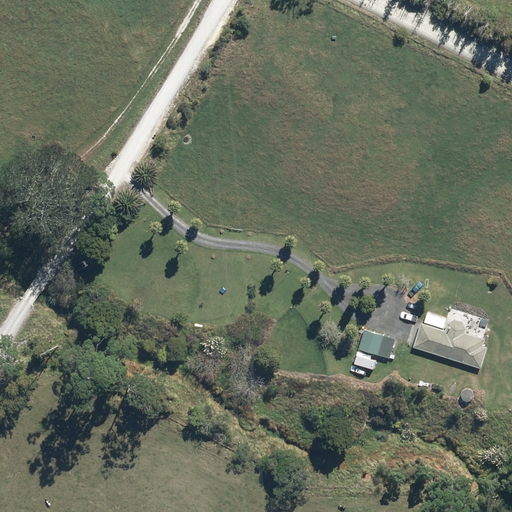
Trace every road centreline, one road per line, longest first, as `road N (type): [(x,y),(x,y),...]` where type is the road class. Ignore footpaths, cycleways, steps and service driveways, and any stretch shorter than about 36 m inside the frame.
road 1 (unclassified): [(226,0),(0,350)]
road 2 (unclassified): [(378,0),(511,67)]
